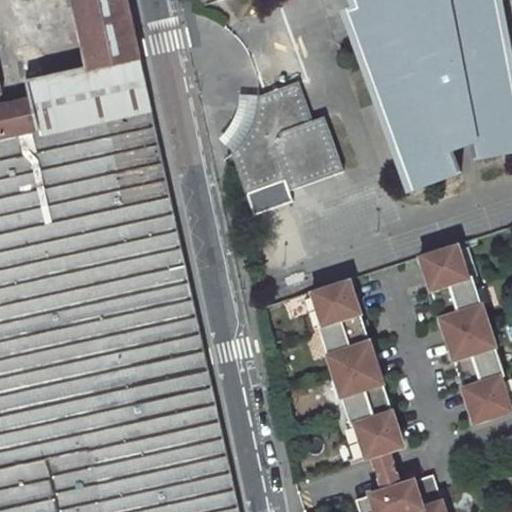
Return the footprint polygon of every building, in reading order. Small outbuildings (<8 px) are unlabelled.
[(344,0),(350,13),(331,17),(398,201),(462,173),(449,138),(469,130),(479,167),(511,160),(511,90),(507,63),(459,72),(453,44),(479,35),(474,20),(470,22),(468,17),(472,15),(467,1),(447,8),(444,0),(344,0)] [(444,0),(447,8),(467,1),(472,15),(468,17),(470,22),(474,20),(479,35),(453,44),(459,72),(507,63),(509,63),(496,0),(444,0)] [(0,142),(38,134),(31,98),(4,104),(0,85),(0,142)] [(291,85),(258,97),(258,98),(256,111),(249,129),(243,139),(232,153),(278,135),(325,117),(305,124),(300,126),(297,117),(301,115),(291,85)] [(226,134),(219,141),(232,153),(243,139),(249,129),(256,111),(258,97),(240,97),(239,106),(237,114),(234,121),(231,127),(226,134)] [(344,172),(325,117),(278,135),(232,153),(246,195),(285,180),(289,192),(344,172)] [(187,289),(169,202),(79,221),(83,244),(39,253),(38,247),(0,255),(0,346),(59,334),(54,311),(96,303),(97,308),(187,289)] [(468,278),(459,249),(457,245),(420,257),(475,424),(511,412),(510,407),(501,378),(505,377),(473,277),(468,278)] [(468,246),(459,249),(468,278),(473,277),(477,275),(468,246)] [(349,280),(312,292),(314,296),(323,325),(319,327),(351,427),(355,425),(365,455),(366,459),(403,447),(349,280)] [(319,327),(323,325),(314,296),(304,299),(314,328),(319,327)] [(505,377),(501,378),(510,407),(511,406),(511,381),(510,375),(505,377)] [(356,457),(365,455),(355,425),(351,427),(346,428),(356,457)] [(436,511),(425,478),(391,489),(393,496),(379,500),(377,493),(348,503),(350,511),(436,511)]
